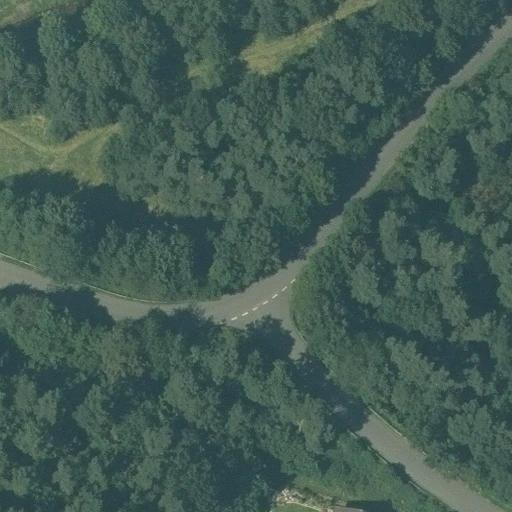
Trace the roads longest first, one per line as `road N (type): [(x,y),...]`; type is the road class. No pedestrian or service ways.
road 1 (unclassified): [(248,301),(279,277),(511,22)]
road 2 (residential): [(248,301),(372,440),(470,511)]
road 3 (unclassified): [(0,278),(136,319),(202,318),(248,301)]
